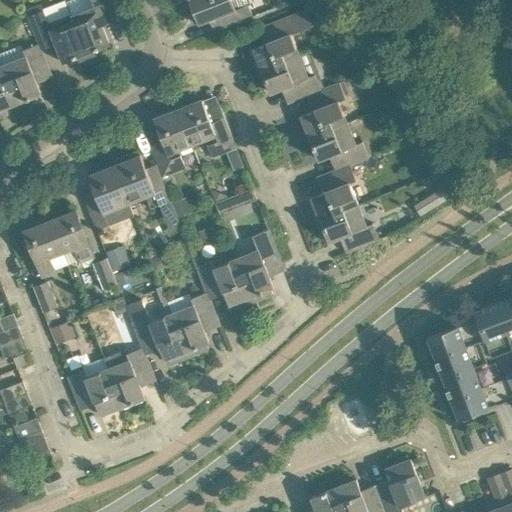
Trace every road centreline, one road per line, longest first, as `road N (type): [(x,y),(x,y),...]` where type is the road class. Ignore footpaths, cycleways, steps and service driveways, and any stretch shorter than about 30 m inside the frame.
road 1 (residential): [(157,57),(222,58),(315,297),(252,358),(239,350),(106,457),(86,462),(70,453),(55,417),(0,255)]
road 2 (tertiary): [(511,198),(206,451),(114,511)]
road 3 (tertiary): [(164,511),(511,227)]
road 4 (residential): [(230,511),(410,432),(435,447),(450,477),(511,451)]
road 5 (residential): [(0,174),(25,164),(157,57)]
